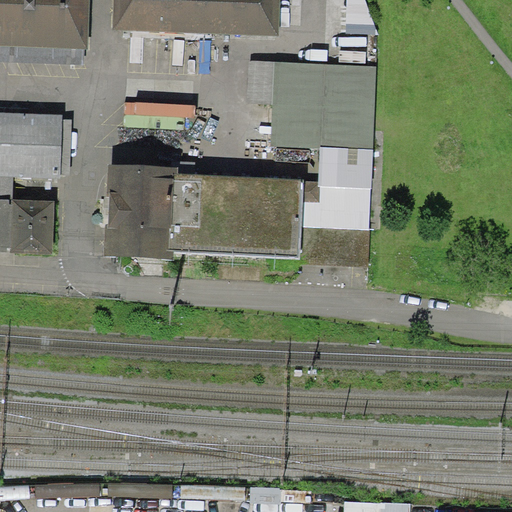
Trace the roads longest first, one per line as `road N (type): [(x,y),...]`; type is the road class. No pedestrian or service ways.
road 1 (residential): [(511,332),(456,331),(306,301),(76,282)]
road 2 (unknown): [(97,87),(201,91),(218,83),(237,45),(251,36),(326,35)]
